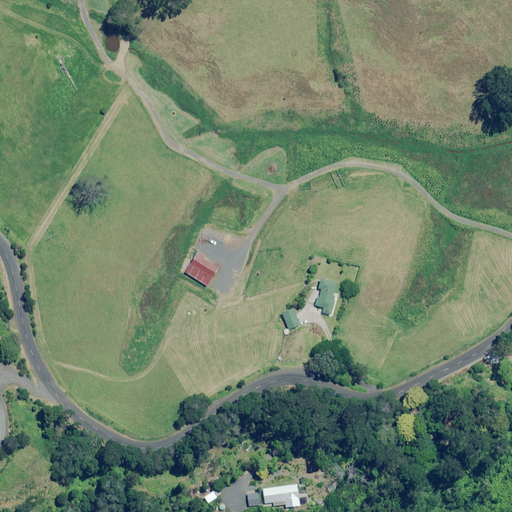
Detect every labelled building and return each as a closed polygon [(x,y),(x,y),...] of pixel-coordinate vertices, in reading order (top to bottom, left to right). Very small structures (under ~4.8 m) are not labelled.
[(206,255),(199,251),(186,272),(208,285),(219,268),(204,259),(206,255)] [(338,284),(322,279),(320,288),(323,289),(320,298),(318,297),(316,305),(325,308),(323,312),(332,314),(336,300),(333,299),(338,284)] [(301,325),(295,309),(283,313),(290,330),(301,325)] [(336,488),(333,483),(326,486),(329,492),(336,488)] [(301,506),(298,484),(263,488),(265,503),(274,502),(274,506),(286,504),(287,508),(301,506)] [(261,505),(259,493),(248,494),(250,506),(261,505)]
